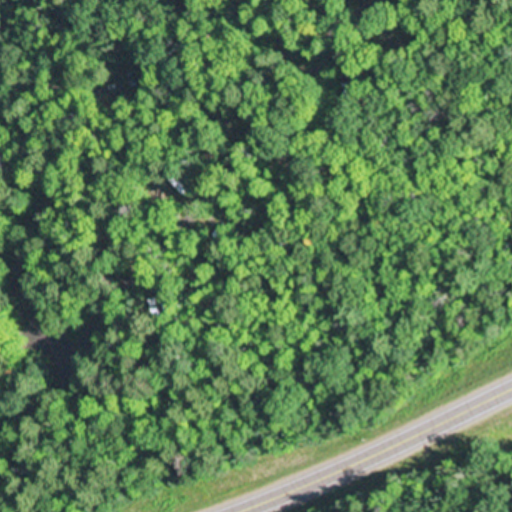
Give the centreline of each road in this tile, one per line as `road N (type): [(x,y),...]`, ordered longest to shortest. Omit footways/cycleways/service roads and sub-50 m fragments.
road 1 (residential): [(58,397),(68,355),(25,244),(23,203),(32,159),(80,50),(127,0),(398,10),(403,70),(378,143),(345,204),(290,275),(165,354),(0,415)]
road 2 (primary): [(511,389),(224,511)]
